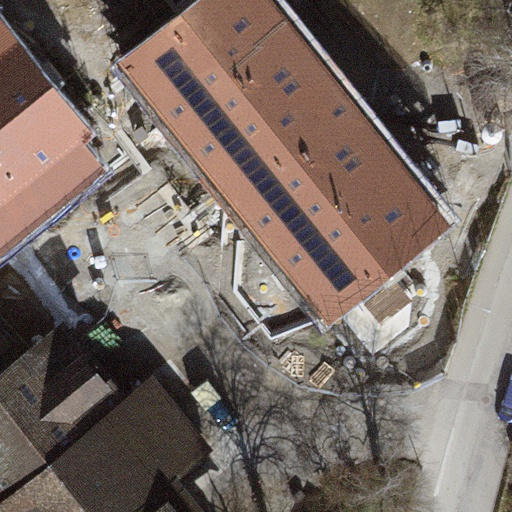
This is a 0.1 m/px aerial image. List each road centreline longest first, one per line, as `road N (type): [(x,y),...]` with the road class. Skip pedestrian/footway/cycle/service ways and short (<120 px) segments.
road 1 (unknown): [(485,416),(190,372)]
road 2 (residential): [(462,511),(511,336)]
